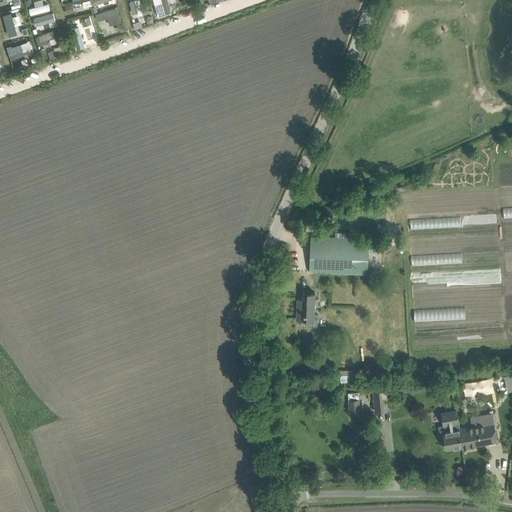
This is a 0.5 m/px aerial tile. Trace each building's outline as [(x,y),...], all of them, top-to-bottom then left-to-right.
[(368,274),(369,238),(312,236),(310,272),(368,274)] [(314,313),(315,292),(303,292),(302,299),(298,298),(297,319),(307,320),(307,323),(317,324),(318,314),(314,313)] [(373,390),(376,411),(388,410),(385,388),(373,390)] [(344,398),(350,409),(359,404),(353,393),(344,398)] [(459,428),(460,427),(457,409),(441,412),(444,425),(444,424),(445,428),(440,429),(442,438),(445,437),(445,441),(446,449),(462,446),(459,428)] [(498,441),(496,431),(493,412),(470,416),(472,426),(460,427),(459,428),(462,446),(462,447),(498,441)]
